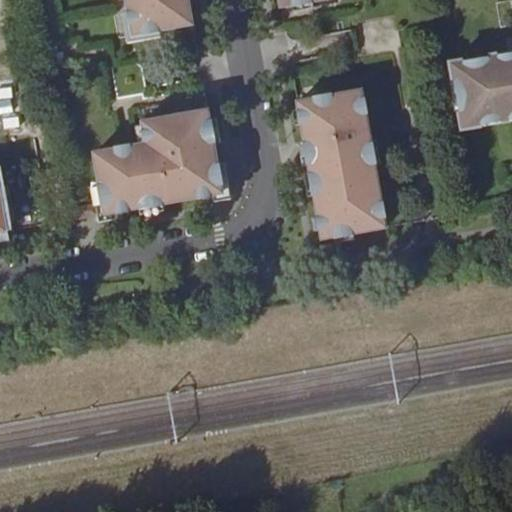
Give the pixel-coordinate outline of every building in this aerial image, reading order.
[(124,0),(131,36),(193,26),(188,0),(124,0)] [(511,119),(511,61),(508,62),(507,54),(450,64),(462,129),(511,119)] [(361,88),(305,99),(312,138),(314,137),(317,153),(307,154),(318,216),(324,215),(328,238),(386,228),(361,88)] [(305,99),(297,100),(307,154),(317,153),(314,137),(312,138),(305,99)] [(208,111),(146,122),(150,142),(93,154),(102,198),(104,208),(133,203),(134,209),(156,206),(154,198),(181,193),(182,201),(218,195),(216,182),(220,181),(208,111)] [(181,193),(154,198),(156,206),(182,201),(181,193)] [(133,203),(104,208),(105,214),(134,209),(133,203)] [(76,220),(99,216),(97,204),(74,208),(76,220)] [(324,215),(318,216),(322,239),(328,238),(324,215)]
